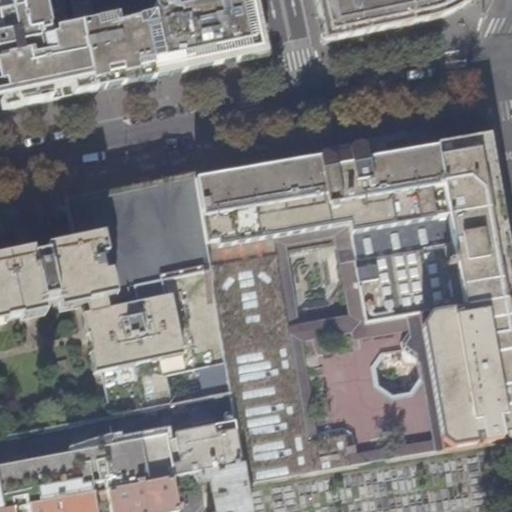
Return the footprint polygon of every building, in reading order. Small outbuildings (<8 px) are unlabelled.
[(0,0),(0,90),(5,111),(92,93),(75,12),(70,13),(74,34),(45,40),(39,14),(36,0),(0,0)] [(52,12),(49,0),(36,0),(39,14),(52,12)] [(264,57),(252,0),(176,0),(180,16),(168,18),(165,5),(149,8),(148,9),(146,11),(146,14),(146,16),(149,19),(150,20),(155,21),(110,30),(109,21),(89,25),(86,10),(75,12),(92,93),(156,80),(264,57)] [(313,0),(323,45),(440,19),(466,6),(471,0),(313,0)] [(322,155),(317,160),(305,163),(193,182),(208,271),(277,259),(290,338),(366,325),(374,324),(373,322),(444,311),(445,314),(511,301),(511,273),(488,138),(463,142),(461,130),(433,134),(435,150),(367,162),(364,149),(360,146),(350,147),(347,152),(327,156),(324,155),(322,155)] [(0,312),(83,295),(108,416),(169,403),(163,375),(223,363),(221,349),(208,271),(193,182),(192,176),(126,190),(63,203),(73,250),(27,260),(0,265),(0,312)] [(511,301),(445,314),(375,325),(374,324),(366,325),(290,338),(307,436),(317,435),(302,343),(351,336),(352,343),(421,332),(427,364),(418,365),(431,442),(347,456),(349,465),(511,438),(511,301)] [(312,472),(307,436),(290,338),(221,349),(223,363),(229,391),(243,465),(246,482),(312,472)] [(23,507),(168,479),(189,475),(201,473),(243,465),(229,391),(169,403),(108,416),(0,437),(0,511),(9,510),(23,507)] [(251,511),(246,482),(243,465),(201,473),(202,484),(211,482),(216,511),(251,511)] [(168,479),(23,507),(24,511),(91,511),(89,500),(103,498),(105,511),(169,511),(174,511),(168,479)]
